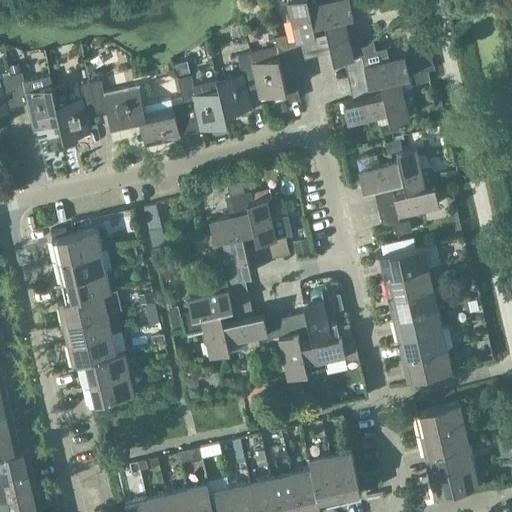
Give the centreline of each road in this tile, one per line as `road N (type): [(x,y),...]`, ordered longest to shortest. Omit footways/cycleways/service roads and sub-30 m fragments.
road 1 (residential): [(311,138),(290,136),(23,199),(10,209)]
road 2 (residential): [(10,209),(76,511)]
road 3 (residential): [(408,511),(348,257)]
road 4 (residential): [(348,257),(324,153),(311,138)]
